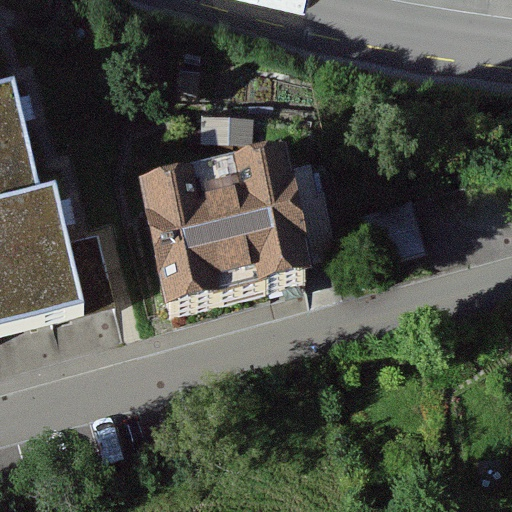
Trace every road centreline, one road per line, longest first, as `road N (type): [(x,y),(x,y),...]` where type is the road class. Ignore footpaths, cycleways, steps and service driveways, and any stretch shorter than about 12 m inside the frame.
road 1 (residential): [(511,281),(0,421)]
road 2 (residential): [(266,0),(511,46)]
